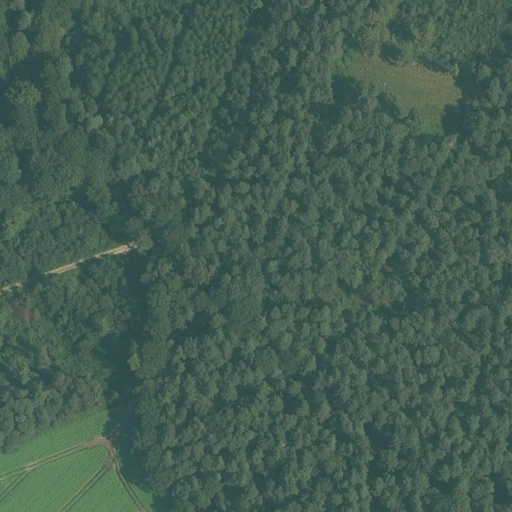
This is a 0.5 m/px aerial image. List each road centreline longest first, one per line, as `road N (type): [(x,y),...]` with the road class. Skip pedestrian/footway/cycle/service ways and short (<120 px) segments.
road 1 (track): [(151,251),(178,284),(453,511)]
road 2 (track): [(0,17),(151,251)]
road 3 (track): [(151,251),(0,304)]
